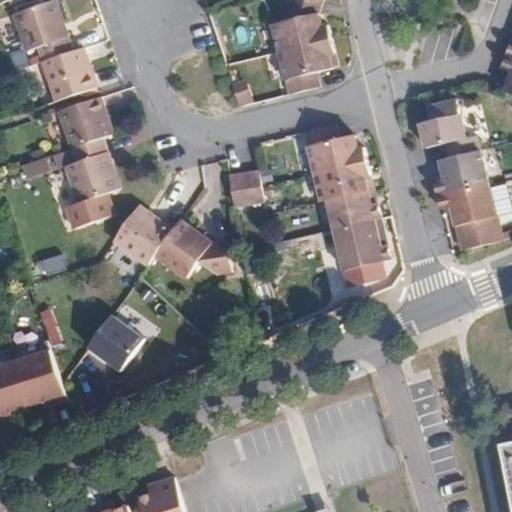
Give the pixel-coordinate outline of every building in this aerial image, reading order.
[(272,34),(280,60),(335,45),(332,35),(325,37),(323,22),(329,6),(312,0),(297,0),(287,28),(272,34)] [(43,50),(48,65),(82,54),(67,5),(21,20),(31,54),(43,50)] [(286,89),(289,100),(323,91),(318,78),(340,70),(335,45),(280,60),(289,88),(286,89)] [(82,54),(48,65),(60,102),(101,89),(89,53),(82,54)] [(76,155),(114,143),(119,142),(105,101),(63,114),(76,155)] [(453,159),(485,150),(482,136),(475,138),(467,108),(435,115),(437,130),(429,131),(432,148),(449,144),(453,159)] [(376,160),(386,157),(383,139),(376,131),(369,126),(363,124),(350,121),(344,122),(348,137),(364,134),(366,145),(372,143),(376,160)] [(322,173),(376,160),(372,143),(366,145),(364,134),(348,137),(344,122),(311,131),(322,173)] [(76,155),(61,160),(66,175),(72,174),(82,207),(69,211),(76,234),(122,221),(116,199),(130,194),(114,143),(76,155)] [(444,198),(494,185),(485,150),(453,159),(445,161),(449,181),(440,183),(444,198)] [(336,199),(382,187),(376,160),(322,173),(329,200),(336,199)] [(248,177),(252,207),(271,205),(266,175),(248,177)] [(233,179),(238,210),(252,207),(248,177),(233,179)] [(444,198),(447,212),(457,210),(463,232),(503,222),(494,185),(444,198)] [(344,228),(390,217),(382,187),(336,199),(344,228)] [(142,207),(114,244),(151,274),(161,263),(180,238),(142,207)] [(400,258),(390,217),(344,228),(355,270),(400,258)] [(180,238),(161,263),(192,285),(204,273),(218,283),(234,281),(231,252),(219,253),(189,227),(180,238)] [(44,277),(71,265),(65,251),(38,262),(44,277)] [(151,342),(119,316),(94,348),(127,373),(151,342)] [(54,348),(51,338),(46,340),(49,349),(54,348)] [(55,405),(70,399),(54,348),(49,349),(0,366),(0,423),(13,419),(11,412),(19,410),(45,401),(53,398),(55,405)] [(47,407),(55,405),(53,398),(45,401),(47,407)] [(21,417),(19,410),(11,412),(13,419),(21,417)] [(184,511),(173,475),(157,480),(160,488),(138,495),(142,511),(184,511)]
